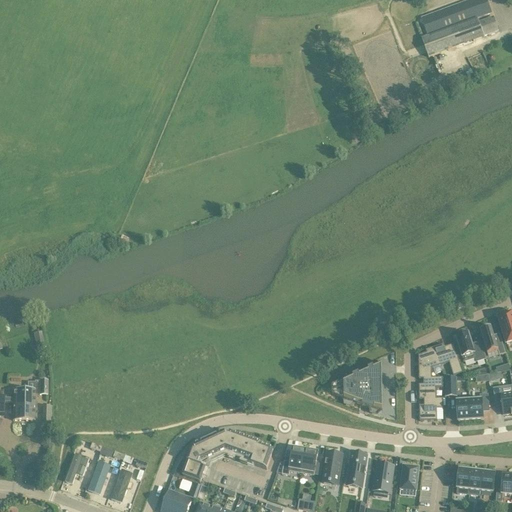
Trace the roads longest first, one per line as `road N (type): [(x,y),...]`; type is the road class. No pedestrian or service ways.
road 1 (residential): [(149,511),(180,441),(212,422),(269,419),(410,440)]
road 2 (residential): [(511,300),(411,347),(410,440)]
